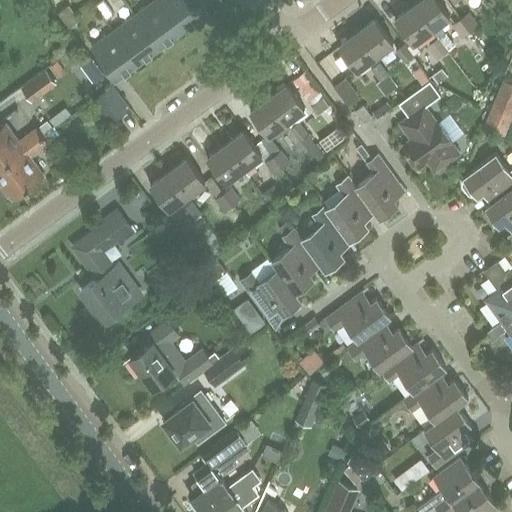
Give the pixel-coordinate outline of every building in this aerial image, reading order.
[(100,0),(95,4),(106,19),(114,13),(104,0),(100,0)] [(156,47),(178,31),(155,0),(153,0),(133,15),(156,47)] [(155,0),(178,31),(199,15),(187,0),(155,0)] [(187,0),(199,15),(219,0),(187,0)] [(437,0),(418,0),(412,5),(429,29),(448,15),(437,0)] [(57,13),(62,20),(74,12),(68,4),(57,13)] [(429,29),(412,5),(393,19),(411,43),(429,29)] [(478,24),(468,11),(460,17),(469,30),(478,24)] [(79,19),(74,12),(62,20),(67,28),(79,19)] [(135,62),(156,47),(133,15),(112,31),(135,62)] [(469,30),(460,17),(451,24),(461,37),(469,30)] [(355,32),(372,56),(391,42),(373,18),(355,32)] [(135,62),(112,31),(90,47),(113,78),(135,62)] [(372,56),(355,32),(336,45),(354,69),(362,63),(372,56)] [(438,56),(447,50),(438,36),(428,43),(438,56)] [(404,42),(395,49),(404,61),(413,55),(404,42)] [(103,73),(90,55),(80,63),(93,80),(103,73)] [(65,72),(57,61),(49,66),(57,78),(65,72)] [(380,80),(388,73),(379,61),(370,67),(380,80)] [(432,74),(438,83),(448,75),(442,67),(432,74)] [(45,68),(20,86),(32,101),(57,83),(45,68)] [(511,82),(503,79),(493,100),(483,125),(504,134),(511,114),(511,82)] [(413,92),(424,106),(439,95),(428,80),(413,92)] [(267,97),(285,121),(303,107),(286,83),(267,97)] [(129,108),(112,85),(91,100),(108,123),(129,108)] [(285,121),(267,97),(248,110),(266,135),(285,121)] [(318,113),(329,105),(322,97),(311,105),(318,113)] [(361,104),(353,110),(362,123),(370,117),(361,104)] [(434,122),(422,106),(399,123),(411,139),(401,146),(417,167),(427,160),(434,169),(456,153),(449,143),(450,142),(435,121),(434,122)] [(47,120),(36,127),(18,140),(3,121),(0,123),(0,164),(51,127),(47,120)] [(299,121),(290,127),(299,140),(302,137),(318,160),(324,156),(299,121)] [(340,125),(332,131),(340,142),(348,136),(340,125)] [(51,127),(0,164),(0,181),(12,197),(43,174),(28,155),(46,141),(59,133),(54,126),(52,127),(51,127)] [(256,169),(250,161),(259,154),(260,153),(254,145),(243,129),(224,143),(242,167),(248,175),(256,169)] [(270,133),(262,139),(283,167),(290,161),(281,149),(282,149),(270,133)] [(283,167),(262,139),(254,145),(260,153),(259,154),(273,173),(283,167)] [(381,182),(392,174),(377,154),(372,157),(361,142),(355,146),(367,161),(366,162),(373,172),(354,186),(361,196),(378,218),(397,203),(381,182)] [(242,167),(224,143),(206,157),(223,181),(242,167)] [(505,191),(511,185),(511,169),(508,172),(494,153),(461,176),(464,180),(462,181),(462,185),(468,194),(472,195),(474,194),(475,196),(497,180),(505,191)] [(185,194),(193,188),(203,180),(186,157),(167,171),(185,194)] [(185,194),(167,171),(149,185),(166,208),(185,194)] [(210,175),(203,180),(216,196),(214,198),(223,210),(232,204),(222,191),(210,175)] [(343,194),(325,208),(338,226),(348,239),(367,225),(351,203),(361,196),(354,186),(346,175),(334,184),(343,194)] [(231,185),(222,191),(232,204),(240,197),(231,185)] [(511,215),(511,185),(505,191),(483,206),(486,210),(483,213),(492,226),(496,223),(497,226),(511,215)] [(192,219),(201,212),(192,200),(183,207),(192,219)] [(320,224),(301,239),(309,249),(324,269),(343,255),(327,235),(338,226),(325,208),(323,206),(312,214),(320,224)] [(94,310),(103,321),(143,291),(118,258),(111,264),(100,250),(117,237),(119,240),(132,230),(116,209),(104,219),(106,221),(73,246),(97,277),(80,290),(95,310),(94,310)] [(309,249),(301,239),(293,228),(282,236),(290,246),(272,260),(277,267),(294,292),(313,277),(298,257),(309,249)] [(216,257),(202,267),(213,282),(227,272),(216,257)] [(511,318),(511,281),(510,279),(506,282),(500,274),(504,271),(495,260),(482,269),(496,289),(484,299),(499,320),(503,325),(511,318)] [(300,300),(294,292),(277,267),(259,281),(252,270),(239,280),(267,317),(277,309),(281,314),(300,300)] [(511,281),(511,270),(511,271),(508,268),(504,271),(500,274),(506,282),(510,279),(511,281)] [(344,301),(344,302),(323,317),(332,328),(342,321),(356,340),(367,331),(388,316),(374,297),(370,300),(362,289),(344,301)] [(248,302),(235,312),(253,335),(265,326),(248,302)] [(315,316),(303,324),(306,328),(318,320),(315,316)] [(499,320),(491,326),(498,335),(506,329),(511,336),(511,318),(503,325),(499,320)] [(156,327),(160,333),(129,355),(153,387),(174,371),(183,383),(202,369),(213,362),(219,357),(214,350),(208,355),(202,348),(184,361),(169,340),(179,333),(168,319),(156,327)] [(318,320),(306,328),(309,331),(320,323),(318,320)] [(491,326),(487,330),(493,339),(498,335),(491,326)] [(381,369),(401,354),(411,347),(397,327),(375,342),(367,331),(356,340),(346,348),(354,359),(366,350),(380,369),(381,369)] [(227,351),(219,357),(213,362),(202,369),(211,382),(214,385),(246,363),(244,361),(250,357),(248,353),(242,357),(234,346),(227,351)] [(400,373),(413,391),(423,382),(444,368),(430,348),(408,364),(401,354),(381,369),(389,380),(400,373)] [(328,384),(311,377),(294,419),(308,425),(315,410),(317,411),(328,384)] [(421,403),(434,421),(455,406),(466,398),(452,379),(432,394),(423,382),(413,391),(403,399),(411,410),(421,403)] [(206,429),(204,425),(209,421),(218,415),(208,402),(209,401),(200,389),(179,405),(181,407),(164,419),(170,428),(166,432),(176,446),(193,433),(195,435),(196,436),(198,436),(200,436),(203,435),(204,434),(205,432),(206,430),(206,429)] [(474,439),(465,427),(468,425),(455,406),(434,421),(423,429),(436,448),(426,455),(435,467),(456,451),(474,439)] [(370,420),(363,409),(352,417),(359,427),(370,420)] [(194,487),(189,491),(199,506),(227,485),(219,474),(230,466),(236,462),(230,455),(246,444),(245,444),(236,430),(202,454),(207,461),(193,470),(198,477),(190,482),(194,487)] [(266,442),(261,454),(277,461),(283,450),(266,442)] [(356,445),(347,461),(362,478),(374,470),(356,445)] [(436,511),(437,511),(477,482),(458,457),(432,476),(441,489),(417,507),(420,511),(436,511)] [(400,490),(428,469),(419,458),(392,478),(400,490)] [(227,485),(199,506),(203,511),(245,511),(242,506),(259,494),(253,486),(261,480),(252,467),(227,486),(227,485)] [(325,511),(345,511),(356,488),(339,480),(325,511)] [(477,482),(437,511),(448,511),(455,507),(458,511),(490,511),(496,508),(477,482)]
